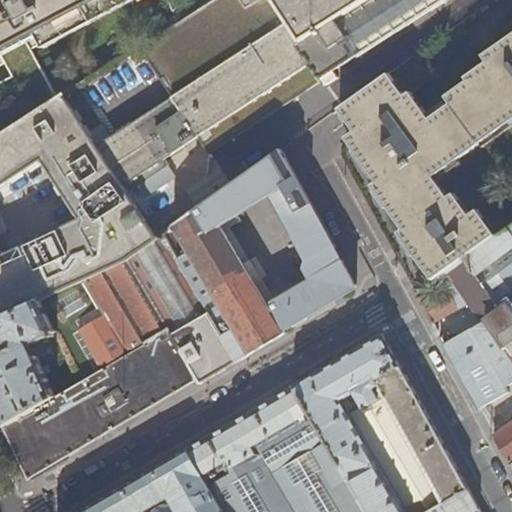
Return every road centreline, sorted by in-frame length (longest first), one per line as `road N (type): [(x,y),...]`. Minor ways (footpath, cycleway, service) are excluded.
road 1 (residential): [(36,511),(399,304)]
road 2 (residential): [(399,304),(510,511)]
road 3 (residential): [(306,131),(399,304)]
